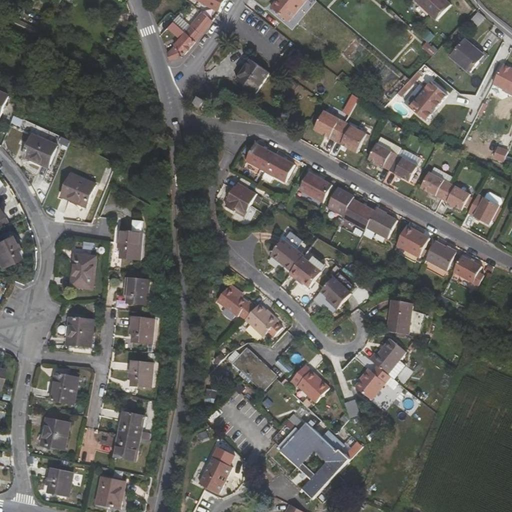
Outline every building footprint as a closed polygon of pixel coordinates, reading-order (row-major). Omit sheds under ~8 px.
[(208,0),(205,5),(220,12),(227,0),(208,0)] [(278,0),(273,8),(290,22),(308,0),(278,0)] [(453,6),(446,0),(418,0),(417,2),(438,21),(453,6)] [(472,21),(479,26),(486,18),(479,12),(472,21)] [(204,15),(187,35),(197,42),(213,22),(204,15)] [(173,23),(167,29),(173,34),(182,42),(177,47),(186,55),(197,42),(187,35),(173,23)] [(277,59),(289,40),(276,31),(263,50),(277,59)] [(466,40),(484,55),(486,57),(488,55),(468,37),(466,40)] [(484,55),(466,40),(451,57),(469,72),(478,62),(484,55)] [(240,78),(238,81),(256,94),(271,73),(253,60),(252,62),(249,59),(237,76),(240,78)] [(511,68),(504,65),(494,85),(504,90),(503,91),(511,95),(511,68)] [(411,108),(427,121),(449,96),(433,82),(411,108)] [(0,115),(1,116),(10,94),(0,89),(0,115)] [(198,97),(194,105),(202,110),(207,102),(198,97)] [(346,115),(350,118),(360,101),(355,99),(346,115)] [(326,111),(315,131),(336,143),(347,123),(326,111)] [(184,122),(183,128),(206,130),(206,125),(184,122)] [(358,154),(368,134),(347,123),(336,143),(358,154)] [(393,153),(397,146),(381,138),(369,161),(390,172),(399,156),(393,153)] [(47,173),(56,151),(32,141),(23,162),(47,173)] [(276,154),(257,144),(247,161),(267,172),(276,154)] [(397,146),(393,153),(399,156),(402,149),(397,146)] [(399,156),(390,172),(410,182),(422,160),(408,153),(405,159),(399,156)] [(267,172),(286,182),(295,165),(276,154),(267,172)] [(451,184),(445,181),(448,175),(434,168),(431,174),(431,173),(422,189),(443,200),(451,184)] [(310,173),(300,191),(324,203),(333,186),(310,173)] [(393,184),(395,175),(387,174),(386,183),(393,184)] [(87,207),(96,186),(72,175),(63,197),(87,207)] [(448,175),(445,181),(451,184),(454,179),(448,175)] [(245,217),(258,194),(239,184),(235,192),(233,191),(229,198),(231,199),(226,206),(245,217)] [(451,184),(443,200),(463,211),(472,195),(451,184)] [(356,198),(339,189),(329,208),(345,217),(355,200),(356,198)] [(491,225),(501,207),(479,195),(469,214),(491,225)] [(345,217),(344,220),(365,231),(366,229),(376,211),(355,200),(345,217)] [(388,241),(398,221),(377,209),(376,211),(366,229),(388,241)] [(145,224),(135,223),(134,233),(144,234),(145,224)] [(408,226),(397,246),(420,258),(431,239),(408,226)] [(134,233),(121,232),(120,247),(123,247),(122,258),(141,260),(144,234),(134,233)] [(16,250),(10,237),(0,241),(0,270),(17,262),(12,251),(16,250)] [(292,273),(304,259),(283,242),(271,257),(292,273)] [(447,271),(457,253),(437,242),(427,260),(447,271)] [(94,289),(98,257),(76,255),(72,287),(94,289)] [(463,256),(454,272),(474,283),(483,267),(463,256)] [(311,288),(324,273),(304,258),(304,259),(292,273),(291,275),(297,280),(298,279),(311,288)] [(148,305),(151,281),(127,278),(126,292),(130,293),(129,303),(148,305)] [(339,308),(351,294),(335,278),(317,298),(333,313),(338,307),(339,308)] [(234,287),(219,302),(238,319),(241,316),(246,320),(257,308),(253,304),(250,307),(244,301),(238,295),(240,293),(234,287)] [(238,295),(244,301),(246,298),(240,293),(238,295)] [(416,305),(394,301),(389,332),(411,336),(416,305)] [(257,308),(246,320),(269,341),(283,327),(278,322),(279,320),(261,304),(257,308)] [(69,345),(92,348),(95,320),(72,318),(69,345)] [(155,348),(158,322),(135,320),(133,333),(137,334),(136,346),(155,348)] [(389,375),(407,353),(392,340),(378,355),(376,353),(370,359),(379,367),(389,375)] [(264,390),(275,378),(247,351),(236,363),(264,390)] [(153,388),(156,364),(133,362),(131,374),(135,374),(133,386),(153,388)] [(307,366),(293,381),(318,404),(332,389),(307,366)] [(356,386),(372,399),(392,378),(389,375),(379,367),(374,373),(370,370),(356,386)] [(75,405),(80,378),(57,374),(51,400),(75,405)] [(345,404),(349,419),(359,417),(355,402),(345,404)] [(146,416),(122,412),(119,425),(122,426),(120,434),(142,439),(146,416)] [(344,446),(333,436),(328,441),(314,427),(318,422),(313,417),(281,451),(312,480),(303,489),(314,500),(352,459),(341,449),(344,446)] [(66,449),(71,423),(48,419),(43,445),(66,449)] [(142,439),(120,434),(117,446),(115,446),(113,455),(137,461),(142,439)] [(231,470),(213,460),(198,485),(217,496),(231,470)] [(70,497),(75,473),(51,468),(49,480),(52,481),(50,492),(70,497)] [(127,509),(133,484),(109,479),(103,505),(127,509)]
